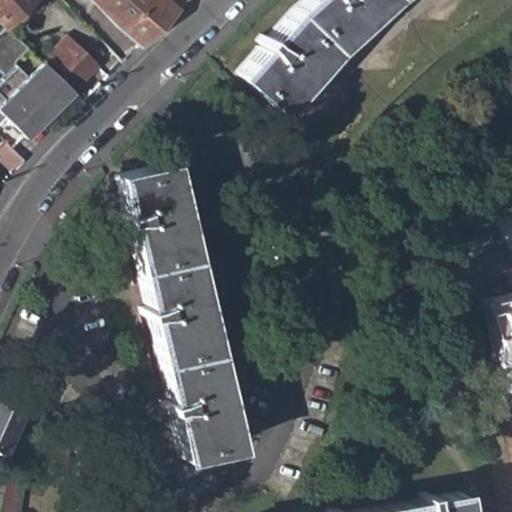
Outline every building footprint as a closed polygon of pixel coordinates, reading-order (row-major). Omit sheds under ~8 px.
[(0,0),(0,24),(1,26),(27,0),(0,0)] [(100,0),(96,5),(115,25),(138,44),(184,0),(100,0)] [(234,69),(280,112),(302,87),(356,31),(394,0),(298,0),(286,11),(267,33),(268,34),(266,37),(259,31),(254,36),(260,43),(259,45),(257,44),(234,69)] [(394,0),(356,31),(302,87),(280,112),(276,115),(329,163),(354,133),(377,108),(397,89),(420,68),(439,52),(470,28),(496,9),(509,0),(394,0)] [(0,115),(22,137),(67,93),(47,73),(38,63),(22,78),(10,66),(10,61),(22,48),(1,26),(0,27),(0,115)] [(38,63),(47,73),(78,44),(66,32),(36,61),(38,63)] [(78,44),(47,73),(67,93),(97,64),(78,44)] [(3,140),(0,143),(0,154),(13,168),(22,158),(3,140)] [(166,408),(177,454),(227,444),(166,162),(115,174),(123,208),(125,208),(125,210),(115,213),(117,219),(126,217),(127,220),(125,220),(143,302),(145,301),(145,303),(136,305),(138,313),(147,311),(147,313),(145,313),(164,396),(166,396),(166,398),(157,400),(159,407),(168,405),(168,407),(166,408)] [(511,196),(487,211),(511,258),(511,196)] [(511,299),(481,307),(501,388),(511,385),(511,299)] [(0,383),(0,447),(23,398),(0,383)] [(51,424),(45,473),(60,475),(65,435),(51,424)] [(0,492),(0,496),(0,508),(11,511),(16,470),(4,467),(0,492)] [(459,511),(455,489),(425,495),(426,497),(423,497),(421,489),(414,490),(416,499),(413,499),(413,497),(336,511),(335,511),(332,511),(331,506),(324,507),(325,511),(459,511)]
